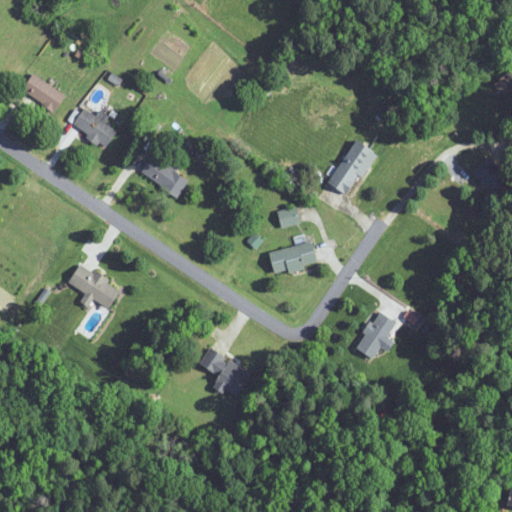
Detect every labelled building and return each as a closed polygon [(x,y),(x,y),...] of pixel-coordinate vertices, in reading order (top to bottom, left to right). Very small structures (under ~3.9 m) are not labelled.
[(511,93),(511,71),(499,71),(499,93),(511,93)] [(53,112),(66,96),(35,72),(23,89),(53,112)] [(73,125),(107,147),(118,130),(106,122),(110,115),(101,110),(97,115),(85,107),(73,125)] [(329,183),(350,196),(377,151),(356,138),(329,183)] [(473,173),(493,195),(511,179),(490,156),(473,173)] [(180,196),(190,178),(151,157),(141,175),(180,196)] [(282,227),(300,223),(297,208),(279,211),(282,227)] [(275,274),(319,265),(314,242),(270,251),(275,274)] [(87,294),(81,302),(90,308),(96,299),(110,309),(122,290),(82,263),(69,282),(87,294)] [(375,357),(381,346),(390,351),(395,342),(389,338),(398,321),(378,311),(358,348),(375,357)] [(201,363),(221,376),(216,384),(237,397),(253,373),(211,347),(201,363)]
